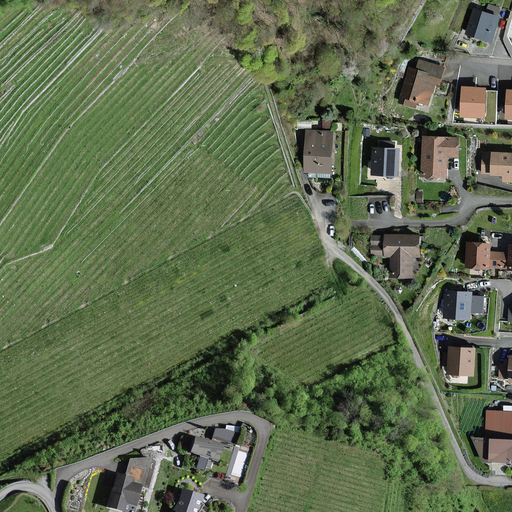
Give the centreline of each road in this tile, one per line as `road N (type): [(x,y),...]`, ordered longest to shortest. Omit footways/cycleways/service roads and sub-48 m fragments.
road 1 (residential): [(511,483),(485,481),(467,469),(395,310),(329,244),(316,200)]
road 2 (residential): [(51,501),(72,470),(181,428),(245,416),(262,429),(240,511)]
